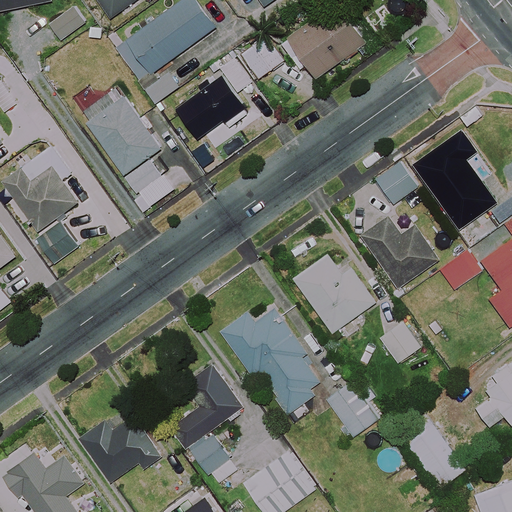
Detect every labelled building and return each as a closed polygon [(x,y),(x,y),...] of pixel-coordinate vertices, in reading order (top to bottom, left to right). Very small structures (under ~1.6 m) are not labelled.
[(0,0),(0,11),(53,1),(52,0),(0,0)] [(96,0),(111,21),(140,0),(96,0)] [(198,0),(182,0),(126,41),(150,75),(166,63),(217,26),(198,0)] [(368,45),(342,4),(284,41),(300,67),(307,63),(317,78),(368,45)] [(85,23),(74,7),(51,23),(61,39),(85,23)] [(285,61),(267,36),(243,53),(260,78),(285,61)] [(198,86),(202,92),(178,108),(199,138),(226,120),(228,124),(248,110),(245,106),(237,93),(253,82),(241,65),(217,82),(213,76),(198,86)] [(4,77),(0,79),(0,107),(5,115),(22,102),(4,77)] [(161,146),(124,97),(90,124),(127,173),(161,146)] [(5,146),(11,141),(0,125),(0,167),(13,158),(5,146)] [(477,152),(462,130),(413,165),(459,230),(498,203),(467,159),(477,152)] [(39,231),(88,195),(73,174),(53,146),(24,167),(3,181),(14,196),(5,202),(21,225),(30,219),(39,231)] [(128,177),(139,192),(133,197),(144,212),(175,189),(167,178),(153,159),(128,177)] [(419,186),(402,163),(378,180),(394,203),(419,186)] [(402,236),(386,215),(360,234),(399,289),(440,259),(416,226),(402,236)] [(79,247),(61,222),(36,239),(54,265),(79,247)] [(0,268),(17,256),(0,232),(0,268)] [(511,240),(483,260),(502,288),(490,296),(510,326),(511,324),(511,240)] [(482,271),(469,250),(442,267),(455,288),(482,271)] [(341,272),(329,254),(295,277),(333,332),(377,302),(351,265),(341,272)] [(0,310),(10,302),(0,289),(0,310)] [(255,321),(249,312),(222,330),(252,375),(260,370),(288,413),(313,396),(309,390),(320,382),(303,356),(318,346),(297,315),(280,325),(271,311),(255,321)] [(422,346),(403,319),(380,335),(399,362),(422,346)] [(487,388),(492,396),(477,407),(491,426),(507,415),(510,418),(511,421),(511,362),(495,375),(498,380),(487,388)] [(191,445),(211,431),(243,409),(212,364),(187,382),(203,406),(173,426),(188,447),(191,445)] [(380,418),(350,375),(324,393),(354,436),(380,418)] [(463,465),(427,412),(400,431),(437,483),(463,465)] [(162,456),(135,417),(112,433),(104,421),(82,437),(113,481),(140,462),(145,468),(162,456)] [(211,431),(191,445),(218,483),(238,469),(211,431)] [(283,511),(319,487),(292,449),(245,481),(266,511),(283,511)] [(150,511),(177,493),(162,473),(133,494),(146,511),(150,511)] [(84,511),(92,507),(70,477),(22,511),(84,511)] [(511,511),(511,479),(475,493),(482,511),(511,511)] [(212,511),(197,491),(171,510),(172,511),(212,511)]
